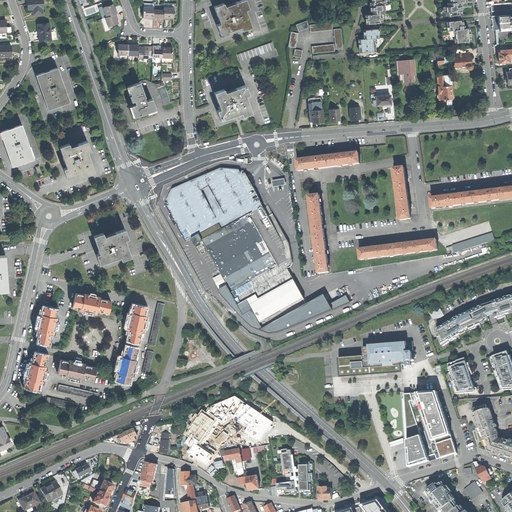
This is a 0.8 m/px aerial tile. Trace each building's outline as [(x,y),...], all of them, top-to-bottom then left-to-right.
[(27,0),(28,5),(28,10),(33,10),(34,15),(43,15),(43,9),(44,9),(43,0),(27,0)] [(217,25),(220,35),(230,31),(229,29),(240,26),(242,31),(252,27),(248,18),(246,19),(244,11),(249,9),(245,0),(243,0),(236,3),(237,5),(225,9),(224,4),(214,7),(217,16),(219,16),(220,20),(221,23),(217,25)] [(366,16),(366,24),(382,23),(381,14),(384,14),(384,10),(387,10),(386,1),(388,1),(388,0),(372,0),(372,3),(370,3),(371,7),(371,11),(369,12),(369,15),(366,16)] [(450,0),(451,3),(447,3),(448,7),(445,7),(446,16),(462,15),(461,6),(464,6),(463,3),(463,2),(467,1),(466,0),(450,0)] [(511,2),(490,4),(491,11),(511,9),(511,2)] [(103,8),(106,17),(116,14),(117,13),(116,8),(114,9),(113,7),(112,4),(103,8)] [(86,16),(97,12),(95,5),(84,9),(86,16)] [(154,7),(144,7),(143,18),(146,18),(148,18),(148,19),(153,19),(154,10),(154,7)] [(164,7),(164,10),(163,19),(169,20),(169,18),(170,18),(173,19),(174,8),(164,7)] [(164,10),(154,10),(153,19),(153,20),(158,20),(158,22),(160,22),(163,22),(163,19),(164,10)] [(105,18),(108,27),(118,24),(117,22),(116,20),(118,19),(116,14),(106,17),(105,18)] [(505,15),(498,15),(499,29),(509,28),(509,30),(511,29),(511,15),(511,16),(509,17),(508,17),(508,16),(505,16),(505,15)] [(297,24),(299,31),(309,28),(307,21),(297,24)] [(463,21),(447,22),(447,27),(450,27),(450,31),(454,30),(455,43),(470,41),(470,35),(469,29),(466,29),(466,25),(463,25),(463,21)] [(39,33),(40,41),(51,40),(51,32),(50,23),(39,24),(39,33)] [(310,26),(311,32),(333,30),(332,23),(310,26)] [(334,30),(336,50),(343,49),(341,29),(334,30)] [(359,46),(359,52),(375,51),(374,39),(378,38),(377,35),(380,34),(379,29),(364,30),(364,35),(361,35),(362,39),(358,40),(359,46)] [(289,47),(295,48),(298,33),(292,32),(289,47)] [(238,55),(240,62),(276,50),(273,42),(238,55)] [(118,55),(128,55),(129,43),(124,43),(124,44),(122,44),(118,44),(118,55)] [(128,55),(138,55),(139,47),(139,45),(136,45),(134,45),(134,43),(129,43),(128,55)] [(0,56),(12,56),(12,51),(12,46),(7,46),(7,44),(0,44),(0,46),(0,56)] [(159,58),(162,58),(162,46),(157,45),(157,47),(155,47),(152,47),(152,56),(152,58),(155,58),(159,58)] [(312,47),(312,54),(335,52),(334,45),(312,47)] [(168,46),(162,46),(162,58),(163,58),(171,59),(172,59),(173,47),(170,47),(168,47),(168,46)] [(148,56),(152,56),(152,47),(147,47),(143,47),(139,47),(138,55),(138,58),(148,59),(148,56)] [(465,49),(456,50),(457,57),(455,58),(455,61),(455,64),(453,64),(454,69),(455,70),(460,70),(460,67),(466,66),(466,68),(467,69),(471,69),(470,67),(472,67),(471,64),(470,63),(470,60),(470,57),(466,57),(466,53),(465,49)] [(302,51),(295,50),(294,57),(301,58),(302,51)] [(499,58),(499,62),(510,61),(509,54),(509,51),(505,51),(501,51),(498,52),(499,58)] [(414,60),(398,61),(399,74),(404,74),(404,83),(409,82),(414,82),(413,73),(415,73),(414,60)] [(43,90),(50,109),(56,107),(55,106),(61,104),(62,105),(68,102),(56,68),(50,70),(50,71),(44,74),(44,72),(37,74),(43,90)] [(439,99),(450,99),(450,98),(452,98),(453,97),(453,95),(451,93),(450,83),(442,83),(442,75),(436,76),(437,93),(437,94),(437,97),(438,98),(438,100),(439,99)] [(450,75),(442,75),(442,83),(450,83),(450,75)] [(149,112),(155,109),(152,98),(146,100),(140,82),(128,86),(134,105),(131,106),(134,117),(149,112)] [(34,85),(38,97),(41,106),(44,105),(37,84),(34,85)] [(218,111),(221,120),(230,117),(230,115),(235,113),(241,111),(243,116),(252,113),(249,103),(247,104),(244,96),(249,95),(246,85),(236,88),(237,90),(226,94),(224,89),(215,93),(218,102),(220,102),(222,109),(218,111)] [(167,92),(164,86),(158,88),(161,94),(167,92)] [(386,107),(391,107),(390,95),(376,96),(376,105),(382,105),(382,106),(384,106),(386,106),(386,107)] [(171,103),(169,97),(162,99),(165,106),(171,103)] [(308,99),(309,111),(322,110),(321,98),(308,99)] [(349,108),(351,120),(356,120),(361,119),(360,107),(349,108)] [(329,110),(330,122),(335,121),(340,121),(339,109),(329,110)] [(322,110),(309,111),(309,118),(313,118),(313,122),(313,123),(318,123),(323,122),(323,110),(322,110)] [(2,131),(14,166),(20,163),(20,162),(22,161),(26,160),(26,161),(32,159),(20,125),(14,127),(14,128),(8,130),(8,129),(2,131)] [(86,176),(95,172),(92,163),(90,163),(86,152),(91,150),(88,141),(78,144),(79,145),(71,148),(69,143),(60,147),(63,156),(65,155),(69,167),(64,169),(67,178),(77,175),(76,173),(80,172),(84,171),(86,176)] [(342,155),(328,156),(329,167),(360,163),(359,152),(342,155)] [(297,160),(298,171),(329,167),(328,156),(311,159),(297,160)] [(33,166),(36,175),(44,173),(41,163),(33,166)] [(394,169),(398,195),(408,194),(407,182),(406,179),(405,167),(394,169)] [(273,180),(274,187),(280,186),(287,185),(286,178),(279,179),(273,180)] [(494,190),(483,192),(484,202),(510,199),(508,188),(498,190),(494,190)] [(468,194),(457,195),(458,205),(484,202),(483,192),(472,193),(468,194)] [(398,195),(401,220),(412,219),(410,208),(410,205),(408,194),(398,195)] [(311,211),(312,223),(323,221),(320,195),(309,197),(311,208),(311,211)] [(432,198),(433,209),(458,205),(457,195),(447,197),(443,197),(432,198)] [(220,293),(246,322),(253,328),(271,334),(285,329),(350,302),(347,296),(330,304),(325,295),(308,304),(288,269),(292,267),(293,264),(290,244),(268,205),(264,207),(233,224),(225,228),(216,233),(202,241),(221,275),(213,279),(220,290),(220,293)] [(314,237),(316,248),(326,247),(323,221),(312,223),(314,234),(314,237)] [(96,254),(99,263),(109,260),(108,259),(119,255),(120,256),(121,259),(130,256),(127,247),(125,247),(123,240),(127,238),(124,229),(115,232),(115,234),(109,236),(104,237),(103,232),(93,236),(96,245),(98,245),(101,252),(96,254)] [(453,246),(455,253),(495,240),(493,233),(453,246)] [(422,242),(411,243),(413,253),(438,250),(437,240),(426,241),(422,242)] [(397,245),(385,247),(387,257),(413,253),(411,243),(400,245),(397,245)] [(319,274),(330,273),(326,247),(316,248),(317,259),(318,263),(319,274)] [(359,250),(361,261),(387,257),(385,247),(374,248),(371,249),(359,250)] [(75,293),(73,304),(77,304),(76,307),(81,308),(80,309),(85,310),(93,312),(96,313),(97,310),(105,312),(106,309),(109,310),(111,301),(100,298),(100,296),(96,296),(97,295),(88,293),(88,294),(84,293),(84,294),(75,293)] [(511,296),(487,304),(483,305),(488,315),(491,314),(494,313),(496,318),(502,316),(511,312),(511,296)] [(130,340),(139,342),(141,330),(142,331),(143,327),(144,327),(146,319),(145,319),(146,316),(145,316),(146,307),(135,304),(134,309),(132,308),(131,312),(130,312),(129,315),(127,324),(127,327),(129,328),(128,336),(130,336),(130,340)] [(483,305),(438,329),(442,345),(458,336),(479,324),(489,318),(488,315),(483,305)] [(38,325),(37,329),(40,330),(38,338),(40,339),(40,342),(49,344),(51,333),(53,333),(54,329),(56,321),(56,317),(55,317),(57,309),(46,306),(45,310),(42,309),(41,314),(40,314),(39,317),(38,325)] [(434,320),(445,315),(441,308),(431,314),(434,320)] [(342,358),(343,376),(373,374),(404,371),(404,365),(415,364),(414,352),(416,352),(415,342),(371,345),(371,347),(365,347),(365,356),(342,358)] [(119,376),(118,380),(130,383),(131,374),(133,375),(133,371),(134,371),(136,363),(135,363),(136,359),(135,359),(137,347),(128,345),(127,349),(125,349),(123,356),(120,355),(119,359),(117,367),(117,371),(118,371),(117,376),(119,376)] [(28,387),(38,390),(40,381),(42,382),(43,378),(45,370),(46,366),(44,365),(47,354),(38,352),(37,356),(34,355),(32,363),(29,362),(28,366),(26,374),(25,378),(27,378),(26,383),(29,384),(28,387)] [(511,360),(508,352),(491,357),(496,373),(502,390),(511,389),(511,360)] [(457,394),(477,392),(469,368),(466,358),(447,365),(457,394)] [(62,371),(61,374),(66,375),(70,376),(78,378),(82,379),(82,376),(90,378),(91,375),(94,376),(96,367),(85,364),(85,363),(69,359),(69,361),(60,359),(58,370),(62,371)] [(438,391),(415,392),(432,442),(436,441),(453,436),(438,391)] [(415,392),(403,393),(408,467),(441,458),(436,441),(432,442),(415,392)] [(511,439),(511,440),(510,440),(510,441),(503,439),(503,440),(499,439),(498,436),(499,435),(496,428),(497,428),(497,427),(498,426),(497,426),(497,425),(495,425),(491,412),(489,412),(487,405),(473,410),(481,433),(483,433),(483,435),(489,451),(506,457),(507,453),(509,453),(511,454),(510,457),(511,457),(511,439)] [(209,422),(227,422),(227,413),(209,413),(209,415),(209,422)] [(238,418),(239,429),(253,426),(255,439),(256,443),(266,441),(264,430),(262,430),(261,425),(264,425),(264,422),(265,421),(264,419),(263,417),(262,414),(257,415),(251,414),(251,416),(238,418)] [(0,452),(0,454),(7,451),(5,447),(11,444),(8,437),(6,438),(5,435),(4,432),(5,432),(1,425),(0,425),(0,452)] [(239,429),(240,434),(240,437),(241,441),(255,439),(253,426),(239,429)] [(120,435),(123,442),(126,441),(128,440),(127,439),(134,436),(137,435),(136,433),(135,431),(134,429),(120,435)] [(194,446),(204,447),(204,435),(185,435),(185,446),(194,446)] [(458,453),(453,436),(436,441),(441,458),(458,453)] [(231,447),(242,446),(241,441),(240,437),(236,438),(230,439),(231,447)] [(163,453),(168,453),(169,440),(161,439),(159,452),(163,453)] [(226,455),(227,461),(229,460),(232,459),(241,458),(240,449),(225,451),(226,455)] [(219,450),(214,453),(215,457),(217,460),(217,461),(222,460),(219,450)] [(225,467),(222,460),(217,461),(219,468),(222,467),(225,467)] [(86,462),(71,470),(76,479),(91,471),(86,462)] [(274,466),(275,472),(296,470),(314,468),(314,462),(274,466)] [(477,462),(473,463),(483,482),(491,478),(489,474),(487,469),(482,472),(477,462)] [(142,480),(153,483),(157,465),(153,464),(148,463),(145,464),(142,480)] [(168,468),(166,494),(177,495),(176,469),(168,468)] [(314,468),(296,470),(297,479),(315,477),(314,468)] [(275,472),(276,481),(284,480),(285,480),(297,479),(296,470),(275,472)] [(185,472),(181,472),(182,485),(185,485),(191,485),(191,476),(190,471),(185,472)] [(243,485),(248,484),(247,478),(247,476),(238,478),(239,485),(243,485)] [(248,484),(249,490),(254,490),(260,489),(258,476),(247,478),(248,484)] [(40,488),(48,502),(53,499),(58,497),(56,494),(61,492),(55,480),(50,483),(51,485),(48,486),(46,487),(45,486),(40,488)] [(276,481),(277,486),(278,496),(286,497),(284,485),(284,480),(276,481)] [(103,481),(99,490),(109,495),(110,492),(111,490),(113,490),(114,487),(113,486),(113,485),(103,481)] [(464,490),(468,495),(471,493),(473,491),(476,489),(479,487),(474,481),(464,490)] [(148,497),(151,486),(138,483),(136,494),(137,494),(147,496),(148,497)] [(442,511),(451,511),(458,507),(453,501),(456,499),(445,485),(444,486),(441,483),(438,485),(437,483),(429,490),(430,491),(427,493),(434,502),(433,503),(435,505),(438,508),(439,507),(442,511)] [(197,500),(194,485),(191,485),(185,485),(186,489),(189,489),(191,501),(196,500),(197,500)] [(270,495),(278,496),(277,486),(269,487),(270,495)] [(319,489),(320,500),(326,499),(332,499),(331,488),(327,489),(319,489)] [(99,490),(98,490),(93,501),(98,504),(98,502),(104,505),(106,500),(107,501),(108,499),(108,497),(109,495),(99,490)] [(130,502),(134,503),(136,494),(127,490),(125,494),(123,498),(130,502)] [(19,499),(24,510),(27,509),(31,507),(39,502),(34,492),(26,496),(19,499)] [(63,494),(61,492),(56,494),(58,497),(53,499),(55,502),(62,499),(63,494)] [(233,511),(241,509),(234,495),(227,499),(230,505),(233,511)] [(198,501),(200,509),(209,507),(208,499),(203,500),(198,501)] [(198,511),(196,500),(191,501),(186,502),(188,511),(198,511)] [(247,503),(243,505),(246,511),(253,511),(256,511),(252,501),(247,503)] [(361,511),(386,511),(379,502),(358,507),(361,511)] [(266,511),(276,511),(272,503),(268,505),(264,507),(266,511)]
